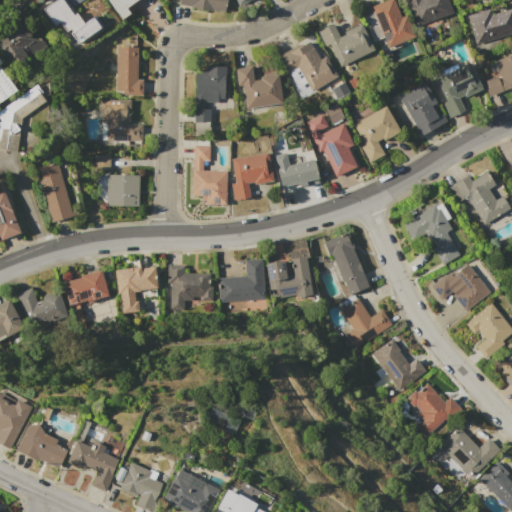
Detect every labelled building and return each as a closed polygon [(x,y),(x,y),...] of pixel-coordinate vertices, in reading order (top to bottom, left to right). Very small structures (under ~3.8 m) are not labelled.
[(36,3),(39,0),(63,0),(79,21),(59,35),(36,3)] [(107,0),(136,0),(125,8),(129,13),(121,19),(107,0)] [(225,0),(224,12),(178,5),(178,0),(225,0)] [(369,6),(382,0),(393,0),(401,17),(405,15),(413,35),(385,46),(369,6)] [(405,0),(446,0),(450,10),(415,23),(405,0)] [(465,13),(508,0),(511,13),(511,31),(473,42),(465,13)] [(372,49),(338,66),(320,30),(354,13),(372,49)] [(0,51),(0,32),(20,18),(40,46),(11,66),(0,51)] [(277,55),(313,36),(333,74),(297,93),(277,55)] [(114,44),(140,44),(140,91),(114,90),(114,44)] [(494,59),(511,52),(511,86),(505,89),(494,59)] [(467,61),(485,98),(450,115),(432,78),(467,61)] [(234,68),(274,63),(279,102),(239,107),(234,68)] [(224,66),(223,101),(193,100),(194,65),(224,66)] [(0,66),(15,87),(0,97),(0,66)] [(481,80),(494,74),(500,89),(486,94),(481,80)] [(340,81),(347,92),(336,98),(330,88),(340,81)] [(397,96),(422,81),(444,120),(418,134),(397,96)] [(0,107),(0,136),(1,136),(0,134),(0,125),(28,107),(29,109),(44,99),(35,85),(0,107)] [(97,97),(128,97),(128,122),(140,122),(140,138),(97,138),(97,97)] [(323,108),(334,103),(340,116),(328,121),(323,108)] [(383,104),(404,140),(370,159),(349,124),(383,104)] [(193,107),(208,108),(208,121),(193,120),(193,107)] [(193,132),(207,133),(207,122),(193,122),(193,132)] [(314,135),(339,122),(359,163),(333,176),(314,135)] [(191,144),(206,144),(206,159),(191,159),(191,144)] [(271,155),(308,146),(316,178),(278,187),(271,155)] [(266,152),(272,192),(235,197),(229,158),(266,152)] [(93,153),(108,153),(108,168),(93,168),(93,153)] [(34,166),(55,160),(70,214),(49,220),(34,166)] [(223,202),(189,200),(191,169),(225,171),(223,202)] [(507,207),(480,224),(456,186),(483,169),(507,207)] [(105,173),(136,173),(136,205),(105,205),(105,173)] [(18,232),(0,238),(0,190),(2,190),(18,232)] [(401,224),(435,206),(460,252),(427,270),(401,224)] [(321,240),(345,231),(367,287),(342,296),(321,240)] [(263,262),(302,255),(309,295),(270,301),(263,262)] [(218,304),(214,262),(259,258),(263,300),(218,304)] [(112,267),(153,264),(156,304),(116,307),(112,267)] [(447,277),(466,264),(487,292),(469,306),(447,277)] [(166,304),(166,265),(205,265),(205,304),(166,304)] [(99,268),(106,292),(67,302),(61,278),(99,268)] [(429,284),(441,275),(452,289),(441,299),(429,284)] [(14,290),(49,280),(60,315),(25,325),(14,290)] [(339,310),(368,292),(391,328),(363,347),(339,310)] [(0,302),(6,299),(21,326),(0,337),(0,302)] [(246,300),(246,308),(250,308),(250,309),(264,308),(264,299),(246,300)] [(511,334),(484,358),(459,330),(487,305),(511,334)] [(399,392),(370,355),(389,340),(408,364),(414,359),(424,372),(399,392)] [(511,389),(502,379),(511,370),(511,364),(503,355),(511,346),(511,389)] [(428,437),(420,427),(427,421),(407,399),(426,382),(443,402),(448,397),(459,409),(428,437)] [(8,448),(0,444),(0,396),(12,402),(14,398),(28,406),(8,448)] [(53,403),(73,411),(69,421),(49,413),(53,403)] [(234,432),(238,417),(209,409),(205,423),(234,432)] [(13,449),(26,423),(67,443),(55,469),(13,449)] [(471,477),(438,446),(455,427),(477,448),(485,439),(497,450),(471,477)] [(74,439),(89,446),(91,441),(105,446),(102,452),(117,458),(103,490),(89,484),(95,471),(84,467),(83,469),(64,461),(74,439)] [(128,461),(149,470),(146,477),(161,483),(151,508),(115,493),(128,461)] [(511,509),(509,511),(477,480),(496,462),(508,474),(504,477),(511,485),(511,509)] [(216,490),(205,511),(185,511),(167,503),(179,478),(198,488),(200,483),(216,490)] [(210,511),(218,498),(242,511),(210,511)]
